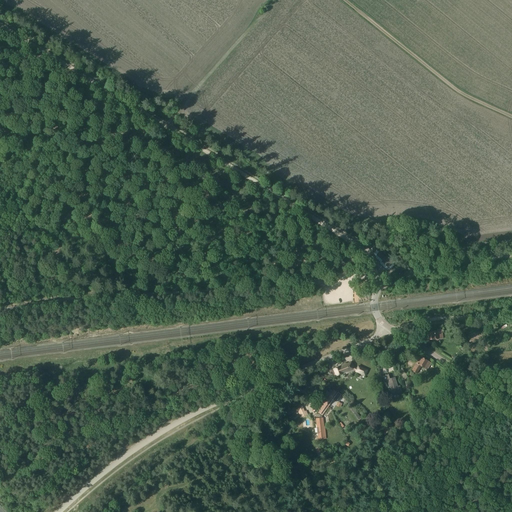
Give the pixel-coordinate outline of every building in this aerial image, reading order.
[(394,262),(387,256),(386,258),(380,252),(377,255),(383,261),(382,262),(388,268),(394,262)] [(464,327),(459,328),(462,345),(467,345),(464,327)] [(438,331),(427,333),(428,340),(443,338),(442,330),(438,330),(438,331)] [(470,344),(471,355),(479,354),(478,343),(470,344)] [(422,366),(428,370),(431,364),(422,358),(421,360),(419,359),(412,371),(417,374),(422,366)] [(357,369),(355,368),(353,368),(351,362),(346,364),(346,365),(340,367),(330,371),(332,378),(343,373),(345,373),(346,374),(356,370),(356,371),(365,376),(367,370),(358,366),(357,369)] [(404,380),(408,378),(403,370),(400,372),(404,380)] [(390,379),(388,375),(383,377),(384,381),(387,380),(389,387),(390,387),(393,395),(402,392),(400,386),(398,387),(395,377),(390,379)] [(334,389),(317,412),(322,415),(333,401),(335,402),(341,395),(334,389)] [(307,416),(302,407),(297,409),(299,415),(301,415),(302,418),(307,416)] [(321,419),(316,419),(318,440),(326,439),(324,427),(322,427),(321,419)] [(390,432),(392,426),(392,425),(388,424),(388,425),(387,424),(383,434),(386,435),(388,431),(390,432)]
